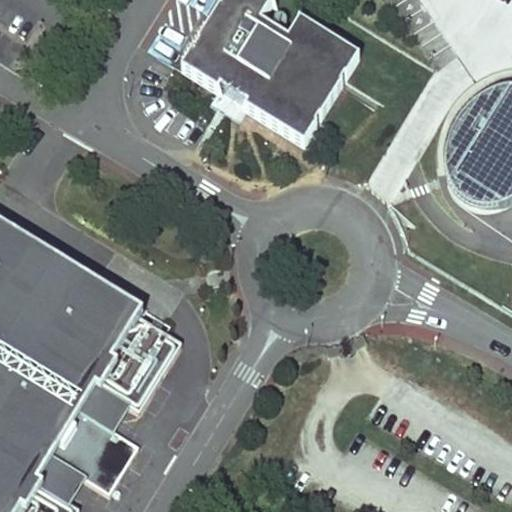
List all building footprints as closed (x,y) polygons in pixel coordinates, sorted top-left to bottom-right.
[(310,147),(364,57),(323,32),(305,21),(293,40),(265,23),(277,4),(269,0),(229,0),(186,73),(310,147)] [(511,86),(503,88),(493,91),(480,98),(466,111),(458,123),(451,138),(446,157),(446,177),(451,191),(461,203),(473,208),(485,212),(499,210),(511,205),(511,204),(511,86)] [(0,511),(66,511),(43,497),(32,491),(48,466),(58,472),(109,504),(139,457),(88,425),(78,418),(94,393),(104,400),(140,422),(183,354),(141,328),(145,323),(0,232),(0,511)] [(104,400),(94,393),(78,418),(88,425),(104,400)] [(48,466),(32,491),(43,497),(58,472),(48,466)]
